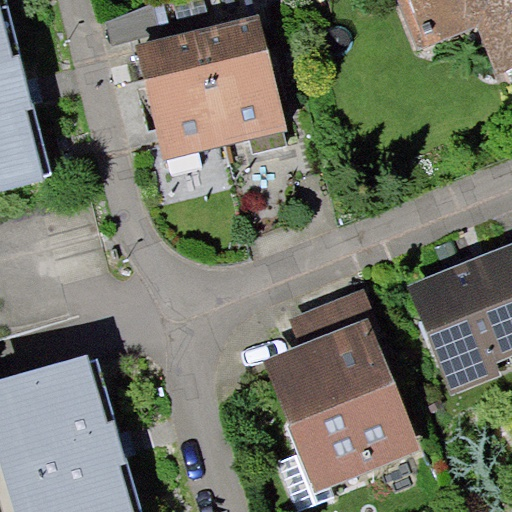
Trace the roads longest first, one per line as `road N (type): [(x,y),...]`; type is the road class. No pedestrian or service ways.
road 1 (residential): [(205,307),(136,236),(81,0)]
road 2 (residential): [(205,307),(511,183)]
road 3 (residential): [(226,511),(193,408),(205,307)]
